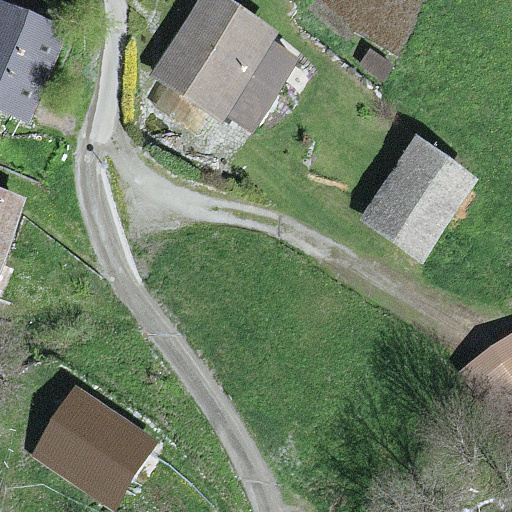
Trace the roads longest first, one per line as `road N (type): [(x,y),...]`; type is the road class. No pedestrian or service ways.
road 1 (residential): [(103,0),(108,58),(89,212),(144,319),(249,474),(261,511)]
road 2 (track): [(92,152),(162,204),(298,240),(451,333)]
